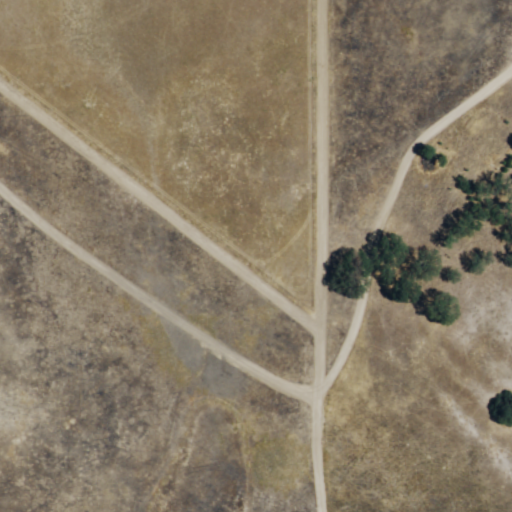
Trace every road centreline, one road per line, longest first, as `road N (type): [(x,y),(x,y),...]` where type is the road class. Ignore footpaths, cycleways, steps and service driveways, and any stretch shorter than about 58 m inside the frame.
road 1 (track): [(247,511),(241,425),(320,225),(361,0)]
road 2 (track): [(0,143),(247,283),(289,294)]
road 3 (track): [(241,425),(184,415),(105,511)]
